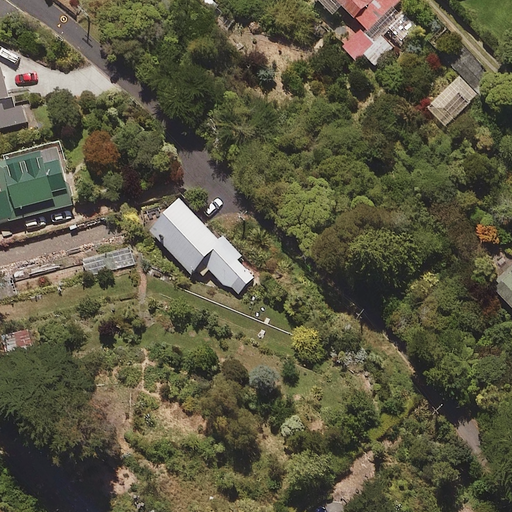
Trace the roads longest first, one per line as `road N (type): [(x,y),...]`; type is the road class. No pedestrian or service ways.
road 1 (residential): [(495,456),(331,273),(80,35),(31,0)]
road 2 (residential): [(0,412),(93,511)]
